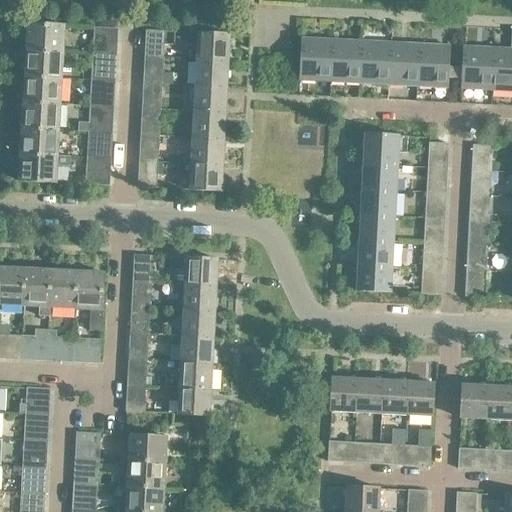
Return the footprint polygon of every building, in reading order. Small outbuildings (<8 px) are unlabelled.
[(27,24),(26,51),(63,53),(65,26),(48,25),(27,24)] [(94,28),(93,54),(117,56),(118,28),(116,28),(94,27),(94,28)] [(198,48),(197,62),(230,64),(231,37),(185,35),(184,47),(198,48)] [(329,83),(331,43),(304,41),(302,81),(329,83)] [(360,44),(331,43),(329,83),(358,84),(360,44)] [(360,44),(358,84),(385,86),(388,46),(360,44)] [(388,46),(385,86),(415,87),(417,47),(388,46)] [(417,47),(415,87),(449,89),(450,69),(451,49),(417,47)] [(145,49),(145,57),(164,58),(164,50),(145,49)] [(465,50),(464,81),(463,91),(489,92),(491,51),(465,50)] [(26,51),(25,76),(62,78),(63,53),(26,51)] [(511,52),(491,51),(489,92),(511,92),(511,52)] [(93,54),(91,80),(115,82),(117,56),(93,54)] [(197,62),(196,88),(229,90),(230,64),(197,62)] [(464,70),(450,69),(449,80),(464,81),(464,70)] [(144,75),(143,83),(162,84),(173,85),(173,74),(163,73),(163,76),(144,75)] [(25,76),(23,103),(60,105),(62,78),(25,76)] [(91,80),(90,106),(114,108),(115,82),(91,80)] [(143,83),(142,109),(161,110),(162,84),(143,83)] [(196,88),(194,114),(227,116),(229,90),(196,88)] [(23,103),(22,129),(59,131),(60,105),(23,103)] [(90,106),(89,119),(113,121),(114,108),(90,106)] [(194,114),(193,140),(226,142),(227,116),(194,114)] [(141,126),(141,135),(160,136),(160,127),(141,126)] [(22,129),(20,154),(57,157),(59,131),(22,129)] [(88,133),(88,145),(112,146),(113,134),(88,133)] [(141,135),(139,161),(158,162),(160,136),(141,135)] [(367,136),(365,167),(399,169),(400,155),(408,155),(409,139),(386,137),(367,136)] [(226,142),(193,140),(191,166),(224,168),(226,142)] [(429,144),(428,170),(448,171),(449,146),(429,144)] [(473,173),(492,174),(493,147),(474,147),(473,173)] [(160,152),(160,166),(174,166),(174,151),(160,152)] [(20,154),(19,181),(36,182),(48,183),(56,183),(57,166),(70,166),(70,157),(57,157),(20,154)] [(87,160),(86,172),(111,173),(111,161),(87,160)] [(190,193),(223,195),(224,168),(191,166),(179,166),(179,177),(191,178),(190,193)] [(399,169),(365,167),(364,190),(398,192),(399,169)] [(428,170),(426,194),(446,195),(448,171),(428,170)] [(492,174),(473,173),(472,196),(491,197),(492,174)] [(138,178),(138,186),(157,187),(157,179),(138,178)] [(398,192),(364,190),(363,216),(397,218),(398,192)] [(426,194),(425,220),(445,221),(446,195),(426,194)] [(472,196),(471,222),(489,223),(491,197),(472,196)] [(363,216),(361,241),(395,243),(397,218),(363,216)] [(425,220),(424,245),(444,246),(445,221),(425,220)] [(489,223),(471,222),(469,247),(488,248),(489,223)] [(361,241),(360,265),(394,267),(395,243),(361,241)] [(444,246),(424,245),(422,269),(443,270),(444,246)] [(488,248),(469,247),(468,271),(487,272),(488,248)] [(136,258),(134,284),(152,285),(153,268),(153,259),(136,258)] [(186,287),(219,289),(220,263),(173,260),(172,272),(186,273),(186,287)] [(394,267),(360,265),(359,294),(392,295),(394,267)] [(443,270),(422,269),(421,296),(441,297),(443,270)] [(1,270),(0,282),(0,307),(25,309),(27,272),(1,270)] [(487,272),(468,271),(467,299),(485,300),(487,272)] [(27,272),(25,309),(40,310),(40,318),(50,318),(51,311),(53,273),(27,272)] [(79,274),(53,273),(51,311),(77,312),(79,274)] [(79,274),(77,312),(91,313),(90,331),(102,332),(105,276),(79,274)] [(152,285),(134,284),(133,310),(150,311),(152,285)] [(186,287),(184,313),(217,315),(219,289),(186,287)] [(133,310),(131,336),(149,337),(150,311),(133,310)] [(184,313),(183,339),(216,341),(217,315),(184,313)] [(23,337),(0,336),(0,360),(22,362),(23,337)] [(149,337),(131,336),(130,362),(148,363),(149,337)] [(49,339),(23,337),(22,362),(48,363),(49,339)] [(74,364),(75,340),(62,339),(61,364),(74,364)] [(216,341),(183,339),(181,365),(215,367),(216,341)] [(101,341),(75,340),(74,364),(100,366),(101,341)] [(165,361),(165,351),(149,350),(149,360),(165,361)] [(148,363),(130,362),(128,388),(147,389),(148,363)] [(181,365),(180,391),(213,393),(215,367),(181,365)] [(357,415),(359,382),(333,380),(331,413),(357,415)] [(359,382),(357,415),(382,416),(384,383),(359,382)] [(384,383),(382,416),(407,418),(409,384),(384,383)] [(434,386),(409,384),(407,418),(432,419),(433,399),(434,386)] [(147,389),(128,388),(126,414),(145,415),(147,389)] [(488,422),(489,389),(464,388),(462,420),(488,422)] [(511,389),(489,389),(488,422),(511,423),(511,418),(511,389)] [(27,390),(25,417),(50,418),(51,392),(27,390)] [(180,391),(169,390),(168,400),(179,401),(179,418),(212,419),(213,393),(180,391)] [(25,417),(24,443),(48,444),(50,418),(25,417)] [(78,434),(76,461),(99,463),(101,435),(78,434)] [(130,438),(129,464),(165,466),(167,440),(130,438)] [(48,444),(24,443),(23,469),(47,470),(48,444)] [(354,465),(355,444),(329,443),(328,464),(354,465)] [(355,444),(354,465),(379,466),(380,446),(355,444)] [(406,447),(380,446),(379,466),(405,468),(406,447)] [(406,447),(405,468),(430,469),(431,449),(406,447)] [(485,471),(486,451),(461,450),(460,470),(485,471)] [(510,453),(486,451),(485,471),(509,473),(510,453)] [(99,463),(76,461),(75,487),(98,489),(99,463)] [(165,466),(129,464),(128,476),(120,476),(120,490),(127,490),(164,492),(165,466)] [(23,469),(21,495),(46,496),(47,470),(23,469)] [(162,511),(164,492),(127,490),(127,502),(119,502),(118,511),(162,511)] [(348,490),(346,511),(380,511),(381,492),(348,490)] [(407,511),(427,511),(429,494),(408,493),(407,511)] [(21,495),(20,511),(44,511),(46,496),(21,495)] [(458,495),(457,511),(476,511),(477,496),(458,495)] [(74,500),(73,511),(96,511),(97,502),(74,500)]
